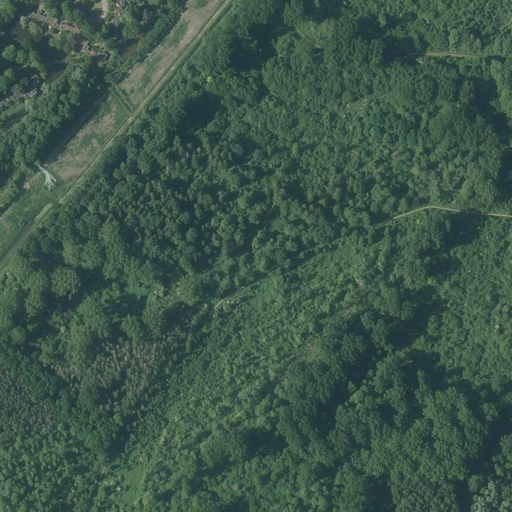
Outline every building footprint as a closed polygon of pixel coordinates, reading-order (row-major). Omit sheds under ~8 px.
[(116,0),(120,3),(118,4),(117,4),(116,5),(119,7),(122,9),(125,6),(125,3),(126,1),(125,0),(116,0)] [(115,15),(114,16),(116,17),(120,20),(123,17),(123,14),(124,12),(122,9),(119,7),(115,11),(118,14),(116,16),(115,15)] [(22,11),(17,16),(20,19),(23,19),(25,21),(28,18),(31,15),(30,15),(26,11),(23,14),(22,13),(23,12),(22,11)] [(31,15),(28,18),(31,21),(35,21),(37,23),(38,21),(42,17),(40,15),(42,13),(40,11),(37,13),(34,16),(33,15),(34,14),(33,13),(30,15),(31,15)] [(42,17),(38,21),(41,24),(45,24),(46,26),(49,23),(52,20),(51,20),(47,16),(44,19),(43,18),(44,17),(43,16),(42,17)] [(52,20),(49,23),(51,25),(51,28),(54,31),(56,29),(59,26),(58,25),(57,26),(55,25),(59,21),(54,17),(51,20),(52,20)] [(112,25),(111,26),(114,28),(117,30),(120,27),(120,24),(121,22),(120,20),(116,17),(112,21),(115,24),(113,25),(112,25)] [(59,26),(56,29),(59,32),(63,32),(65,34),(66,32),(70,28),(66,24),(63,27),(61,26),(62,25),(61,24),(59,26)] [(70,28),(66,32),(69,35),(73,35),(75,37),(77,34),(80,31),(76,27),(73,30),(71,29),(72,28),(71,27),(70,28)] [(80,31),(77,34),(79,36),(79,39),(82,42),(85,39),(87,37),(86,36),(85,37),(84,36),(87,32),(82,28),(80,31)] [(110,37),(106,40),(111,45),(115,41),(117,38),(117,35),(119,33),(117,30),(114,28),(110,32),(113,35),(111,37),(110,36),(110,37)] [(82,50),(85,53),(87,50),(88,50),(90,48),(89,47),(88,48),(86,47),(89,43),(85,39),(82,42),(80,45),(81,47),(82,50)] [(91,60),(94,57),(96,54),(92,50),(89,54),(87,52),(88,51),(88,50),(87,50),(85,53),(82,55),(86,58),(89,58),(91,60)] [(7,55),(3,52),(0,55),(0,56),(0,57),(2,58),(0,60),(0,62),(3,65),(6,63),(9,60),(7,58),(7,55)] [(98,52),(96,54),(94,57),(97,60),(100,60),(102,62),(107,56),(103,52),(100,55),(99,54),(99,53),(98,52)] [(3,65),(1,67),(2,68),(3,68),(4,69),(1,72),(6,76),(8,74),(8,73),(11,71),(9,69),(9,66),(6,63),(3,65)] [(13,68),(11,71),(8,73),(8,74),(13,78),(16,74),(17,76),(16,77),(17,78),(18,77),(22,73),(19,70),(15,70),(13,68)] [(18,77),(22,81),(25,78),(27,79),(26,80),(27,81),(30,78),(32,76),(29,73),(25,73),(23,71),(22,73),(18,77)] [(29,83),(31,85),(32,85),(34,88),(34,87),(37,85),(37,81),(39,79),(34,74),(32,76),(30,78),(33,81),(31,83),(30,82),(29,83)] [(28,93),(27,94),(30,96),(30,97),(32,99),(35,96),(35,92),(37,90),(34,87),(34,88),(32,85),(31,85),(27,89),(31,92),(29,94),(28,93)] [(27,100),(30,97),(30,96),(27,94),(25,92),(24,93),(25,93),(24,95),(20,92),(17,96),(16,96),(19,99),(22,102),(24,100),(27,100)] [(10,94),(6,99),(5,99),(9,102),(9,103),(11,104),(13,102),(16,102),(19,99),(16,96),(17,96),(14,94),(13,95),(14,96),(13,97),(10,94)] [(5,99),(6,99),(4,98),(3,99),(4,99),(3,101),(0,98),(0,106),(1,108),(3,106),(6,106),(9,103),(9,102),(5,99)]
